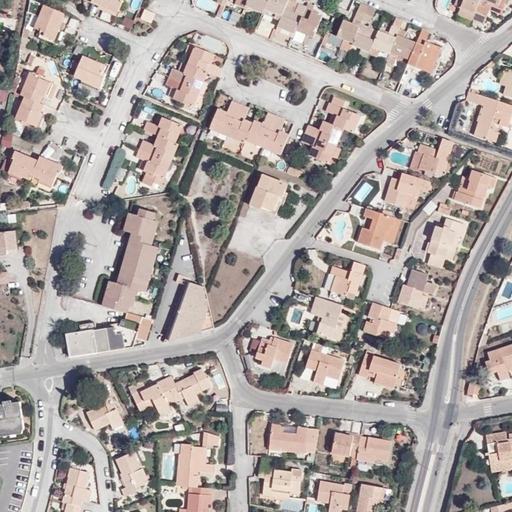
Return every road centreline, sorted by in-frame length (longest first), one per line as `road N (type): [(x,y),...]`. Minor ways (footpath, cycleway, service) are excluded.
road 1 (tertiary): [(511,193),(462,292),(435,418)]
road 2 (tertiary): [(450,414),(463,320),(511,213)]
road 3 (residential): [(181,13),(145,52),(87,190)]
road 4 (unclassified): [(435,418),(246,400)]
road 5 (residential): [(322,75),(304,118),(221,84),(239,40)]
road 6 (residential): [(72,209),(56,253),(39,374)]
road 7 (unclassified): [(305,239),(370,148),(414,113)]
road 8 (unclassified): [(59,372),(223,343)]
road 9 (unclassified): [(223,343),(305,239)]
